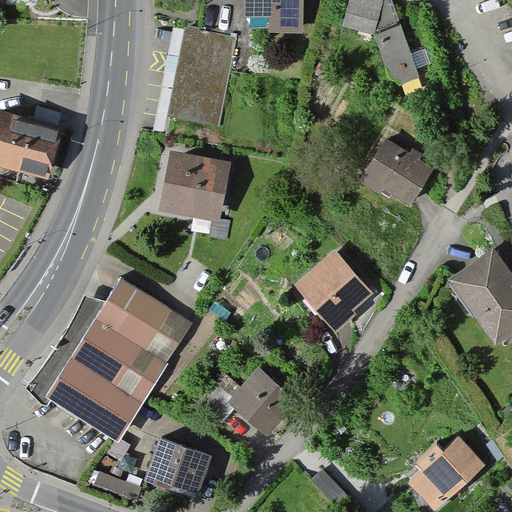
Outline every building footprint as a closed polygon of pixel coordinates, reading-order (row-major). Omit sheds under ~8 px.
[(300,0),(242,0),(242,24),(300,25),(300,0)] [(348,0),(355,29),(378,23),(392,81),(415,76),(396,0),(348,0)] [(196,49),(169,123),(233,146),(260,72),(196,49)] [(64,134),(0,112),(0,166),(48,182),(64,134)] [(430,162),(384,135),(362,172),(408,199),(430,162)] [(230,165),(167,158),(161,216),(223,223),(230,165)] [(511,330),(511,267),(499,249),(456,280),(498,341),(511,330)] [(375,300),(336,254),(292,291),(332,337),(375,300)] [(189,317),(122,274),(107,297),(47,391),(51,394),(114,434),(189,317)] [(47,391),(107,297),(85,290),(68,321),(43,362),(27,382),(42,397),(48,399),(51,394),(47,391)] [(298,386),(262,348),(229,379),(265,417),(298,386)] [(485,454),(455,420),(400,468),(430,502),(485,454)] [(205,463),(152,447),(139,492),(193,507),(205,463)]
